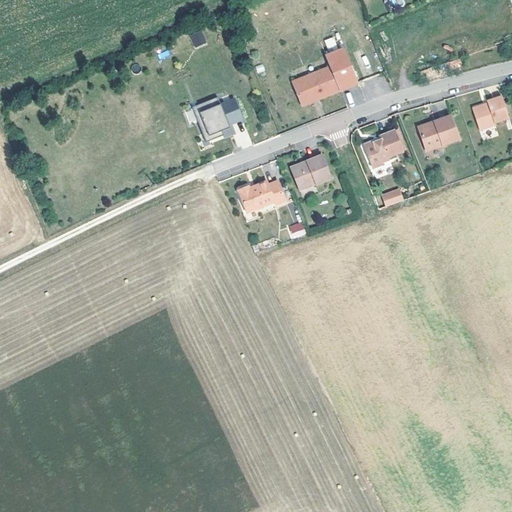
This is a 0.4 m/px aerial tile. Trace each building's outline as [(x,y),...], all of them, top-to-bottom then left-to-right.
[(402,0),(390,0),(395,9),(405,4),(402,0)] [(201,30),(189,36),(195,48),(207,42),(201,30)] [(333,30),(324,34),(329,46),(338,43),(333,30)] [(292,75),(302,99),(357,77),(342,42),(326,49),(330,60),(292,75)] [(488,97),(483,99),(483,96),(472,99),(480,121),(493,117),(492,115),(509,109),(501,86),(487,91),(488,97)] [(198,111),(206,133),(223,127),(222,123),(221,120),(229,117),(243,112),(236,91),(221,96),(219,89),(199,96),(204,109),(198,111)] [(204,109),(199,96),(193,98),(198,111),(204,109)] [(441,113),(423,120),(430,142),(463,131),(453,105),(440,110),(441,113)] [(421,117),(423,120),(441,113),(440,110),(421,117)] [(397,121),(382,126),(384,130),(376,133),(375,131),(367,134),(375,158),(406,145),(397,121)] [(297,157),(295,161),(303,182),(317,176),(318,177),(335,170),(326,146),(297,157)] [(278,196),(288,192),(280,170),(271,174),(270,171),(250,178),(247,175),(243,177),(240,181),(250,204),(277,193),(278,196)] [(384,187),(388,197),(405,191),(402,181),(384,187)] [(305,216),(294,220),(297,228),(308,224),(305,216)]
